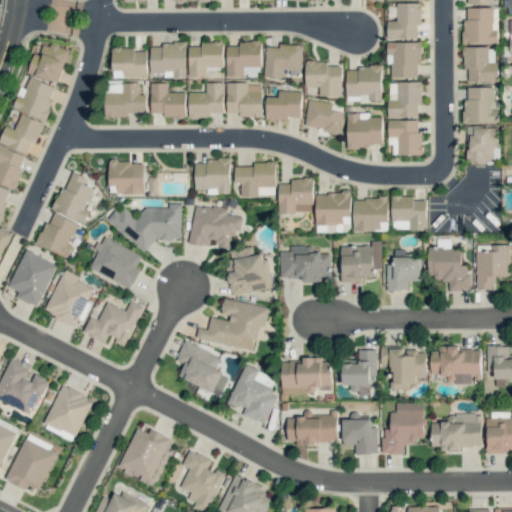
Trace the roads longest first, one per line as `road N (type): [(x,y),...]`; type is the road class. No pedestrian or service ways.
road 1 (residential): [(511,480),(316,476),(0,318)]
road 2 (residential): [(72,139),(254,139),(364,174),(506,177)]
road 3 (residential): [(112,0),(91,91),(26,234)]
road 4 (residential): [(109,22),(287,18),(356,32)]
road 5 (residential): [(511,315),(315,320)]
road 6 (residential): [(448,177),(447,0)]
road 7 (residential): [(68,511),(132,386)]
